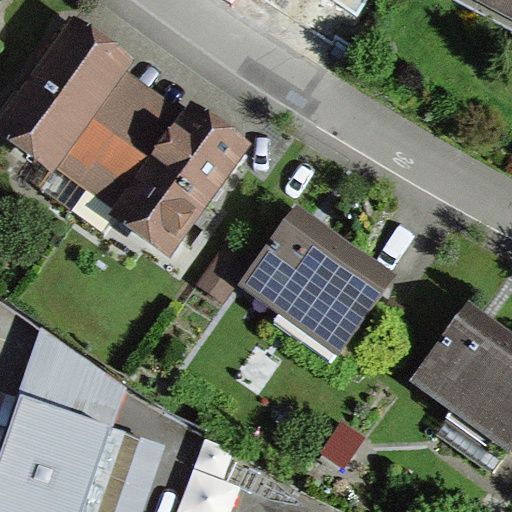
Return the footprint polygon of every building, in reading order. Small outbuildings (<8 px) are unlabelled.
[(511,0),(463,0),(511,26),(511,0)] [(88,193),(156,98),(128,77),(135,67),(74,24),(0,127),(0,141),(54,179),(59,173),(88,193)] [(156,98),(88,193),(114,212),(107,221),(170,265),(252,151),(193,108),(186,119),(156,98)] [(400,281),(300,209),(241,291),(341,362),(400,281)] [(257,264),(229,244),(197,289),(225,309),(257,264)] [(511,451),(511,337),(471,308),(413,387),(508,457),(511,451)] [(15,403),(0,446),(0,511),(144,511),(163,456),(108,438),(124,391),(38,333),(15,403)] [(0,446),(15,403),(0,397),(0,446)] [(366,440),(341,423),(320,455),(345,472),(366,440)] [(231,511),(246,449),(205,440),(187,511),(231,511)]
